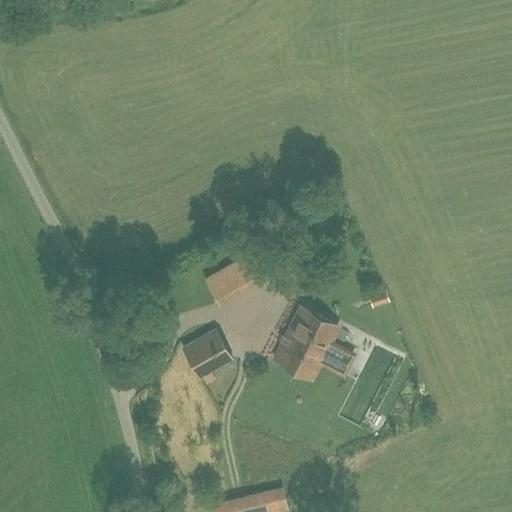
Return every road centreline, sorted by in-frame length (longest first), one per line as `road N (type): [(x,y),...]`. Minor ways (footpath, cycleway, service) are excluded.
road 1 (unclassified): [(140,511),(129,432),(96,323),(0,115)]
road 2 (unknown): [(119,397),(191,322),(249,296)]
